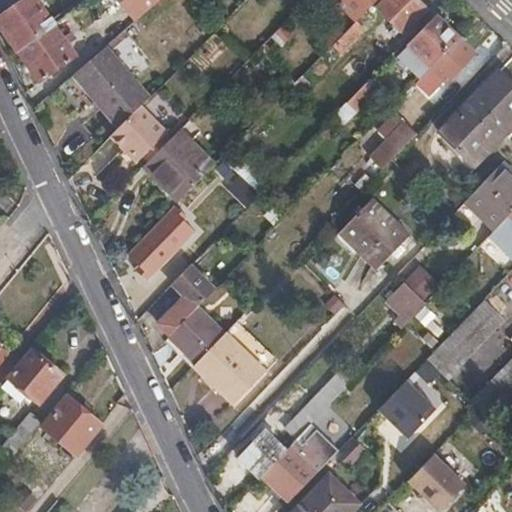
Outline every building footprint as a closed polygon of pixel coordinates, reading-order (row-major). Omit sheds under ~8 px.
[(24,0),(0,17),(0,27),(17,51),(55,24),(37,0),(24,0)] [(117,0),(135,23),(162,0),(117,0)] [(200,0),(181,0),(190,10),(195,6),(201,1),(200,0)] [(329,0),(354,25),(378,0),(329,0)] [(419,0),(384,0),(376,9),(404,36),(429,10),(419,0)] [(430,69),(460,38),(438,16),(398,58),(419,80),(430,69)] [(55,24),(17,51),(41,84),(78,58),(55,24)] [(477,54),(460,38),(430,69),(447,85),(477,54)] [(108,47),(72,77),(118,130),(141,106),(150,97),(108,47)] [(511,84),(499,71),(439,133),(475,168),(511,129),(511,84)] [(379,90),(369,81),(354,98),(347,104),(357,113),(379,90)] [(351,119),(357,113),(347,104),(342,110),(351,119)] [(118,130),(110,137),(136,164),(142,159),(169,133),(141,106),(118,130)] [(399,155),(417,135),(405,122),(386,142),(399,155)] [(147,164),(144,167),(179,202),(215,165),(180,130),(173,138),(147,164)] [(169,133),(142,159),(147,164),(173,138),(169,133)] [(392,161),(399,155),(386,142),(376,153),(389,165),(392,161)] [(511,170),(504,162),(500,166),(511,176),(511,170)] [(494,232),(503,223),(511,213),(511,176),(500,166),(464,204),(494,232)] [(373,199),(339,234),(377,271),(411,236),(373,199)] [(218,207),(203,220),(216,235),(231,222),(218,207)] [(511,213),(503,223),(511,231),(511,213)] [(132,264),(163,295),(171,287),(178,279),(147,248),(132,264)] [(178,279),(171,287),(183,298),(157,325),(170,337),(198,308),(216,290),(192,266),(178,279)] [(425,301),(439,285),(419,266),(404,282),(425,301)] [(402,329),(414,317),(426,304),(405,284),(387,303),(404,319),(398,325),(402,329)] [(506,321),(485,300),(443,344),(427,360),(448,381),(506,321)] [(170,337),(169,337),(197,364),(225,335),(198,308),(170,337)] [(237,323),(227,333),(267,371),(277,361),(237,323)] [(267,371),(227,333),(225,335),(197,364),(193,368),(234,407),(268,372),(267,371)] [(169,337),(165,342),(192,369),(193,368),(197,364),(169,337)] [(8,379),(9,379),(28,395),(40,405),(64,375),(33,350),(8,379)] [(511,359),(471,402),(478,410),(492,423),(511,401),(511,359)] [(297,439),(353,380),(341,370),(286,427),(297,439)] [(369,421),(399,450),(446,402),(415,372),(369,421)] [(28,395),(9,379),(2,388),(21,403),(28,395)] [(68,396),(42,427),(77,456),(103,425),(68,396)] [(0,469),(2,471),(42,422),(30,413),(0,448),(0,469)] [(511,511),(511,457),(481,427),(436,473),(476,511),(511,511)] [(260,479),(261,478),(287,450),(265,430),(238,459),(260,479)] [(288,504),(339,451),(317,431),(302,446),(297,440),(287,450),(261,478),(288,504)] [(354,438),(336,457),(349,469),(367,451),(354,438)] [(351,511),(359,504),(330,476),(294,511),(351,511)] [(25,488),(13,502),(24,511),(27,511),(38,499),(25,488)]
